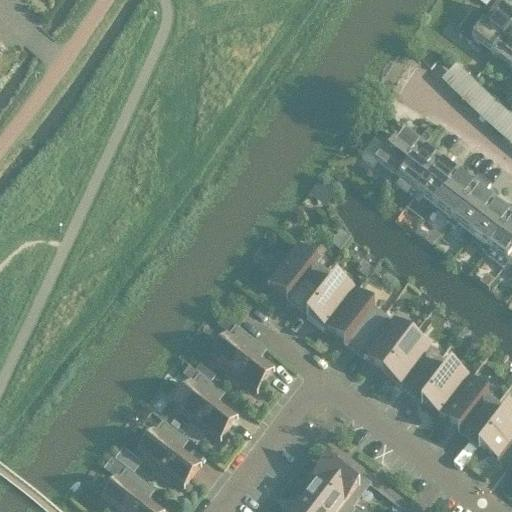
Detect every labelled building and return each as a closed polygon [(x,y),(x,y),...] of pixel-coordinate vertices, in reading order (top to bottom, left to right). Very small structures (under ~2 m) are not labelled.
[(494,59),(511,35),(511,24),(498,14),(487,28),(472,16),(458,34),(458,39),(470,48),(473,43),(494,59)] [(511,73),(511,35),(494,59),(511,73)] [(455,95),(462,101),(472,88),(464,82),(455,95)] [(479,94),(472,88),(462,101),(470,106),(479,94)] [(496,132),(505,119),(498,113),(488,126),(496,132)] [(511,124),(505,119),(496,132),(503,137),(511,125),(511,124)] [(389,184),(394,188),(430,141),(424,136),(415,147),(403,138),(392,152),(388,148),(385,151),(374,142),(361,159),(362,164),(374,173),(378,167),(394,179),(389,184)] [(409,196),(414,200),(449,155),(442,150),(434,161),(422,153),(431,142),(430,141),(394,188),(395,188),(399,183),(412,193),(409,196)] [(419,204),(422,201),(435,211),(458,180),(447,171),(455,160),(449,155),(414,200),(419,204)] [(478,178),(470,189),(458,180),(435,211),(448,221),(445,224),(450,228),(485,183),(478,178)] [(491,188),(485,183),(450,228),(455,232),(458,229),(471,239),(495,208),(483,199),(491,188)] [(511,210),(506,217),(495,208),(471,239),(484,249),(482,252),(486,256),(487,256),(511,223),(511,210)] [(511,260),(511,223),(487,256),(486,256),(484,259),(502,273),(507,266),(507,267),(511,260)] [(331,247),(340,254),(350,241),(341,234),(331,247)] [(278,278),(268,290),(297,313),(324,278),(315,271),(321,263),(301,248),(295,255),(285,268),(282,266),(275,275),(278,278)] [(324,278),(297,313),(326,335),(328,332),(353,300),(324,278)] [(353,300),(328,332),(357,355),(383,320),(355,298),(353,300)] [(383,320),(357,355),(385,376),(410,344),(412,341),(383,320)] [(426,323),(421,330),(427,334),(431,328),(426,323)] [(465,332),(457,341),(459,343),(470,336),(471,335),(465,331),(465,332)] [(272,376),(252,360),(259,351),(237,333),(212,365),(228,377),(225,380),(239,391),(242,388),(255,398),(272,376)] [(385,376),(383,379),(412,400),(439,366),(410,344),(385,376)] [(439,366),(412,400),(440,422),(442,420),(467,387),(439,366)] [(196,374),(211,386),(215,380),(200,368),(200,369),(197,373),(196,374)] [(186,378),(195,385),(200,378),(191,372),(186,378)] [(236,423),(216,408),(223,398),(200,381),(176,413),(191,425),(189,428),(203,439),(205,436),(219,446),(236,423)] [(467,387),(442,420),(471,442),(498,407),(469,385),(467,387)] [(511,418),(498,407),(471,442),(500,464),(511,448),(511,418)] [(199,471),(179,455),(187,446),(164,428),(139,460),(155,472),(152,475),(166,486),(169,483),(182,493),(199,471)] [(327,466),(312,485),(314,487),(315,486),(349,511),(351,511),(352,511),(359,502),(369,489),(369,488),(350,473),(349,474),(350,475),(346,481),(330,469),(327,466)] [(154,511),(143,503),(150,493),(127,476),(103,508),(108,511),(154,511)] [(314,487),(302,503),(313,511),(353,511),(352,511),(351,511),(349,511),(315,486),(314,487)] [(313,511),(302,503),(295,511),(313,511)]
